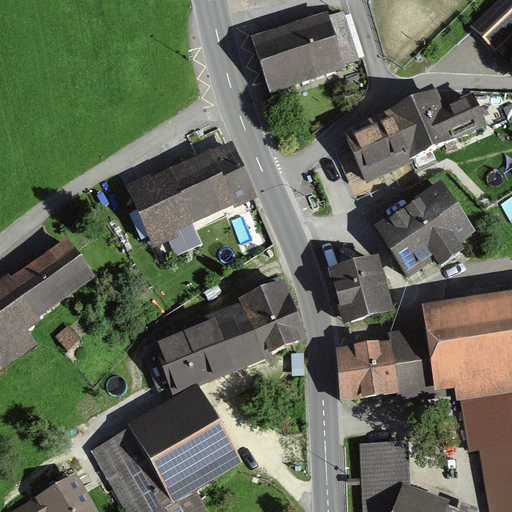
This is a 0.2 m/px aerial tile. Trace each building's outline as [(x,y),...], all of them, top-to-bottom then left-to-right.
[(511,0),(502,0),(472,30),(497,55),(511,40),(511,0)] [(339,16),(252,40),(267,91),(354,66),(339,16)] [(434,96),(344,136),(363,178),(479,127),(465,97),(440,109),(434,96)] [(251,198),(229,146),(128,190),(150,242),(251,198)] [(467,229),(435,187),(375,233),(406,275),(467,229)] [(91,286),(62,244),(0,288),(0,369),(33,346),(24,333),(91,286)] [(375,259),(326,273),(341,325),(390,311),(375,259)] [(307,340),(283,286),(147,344),(170,398),(307,340)] [(511,511),(511,307),(431,319),(433,342),(337,355),(342,402),(462,385),(473,453),(481,452),(490,511),(511,511)] [(195,395),(92,453),(125,511),(206,511),(195,491),(236,468),(195,395)] [(361,511),(456,511),(408,494),(404,444),(358,447),(361,511)] [(91,511),(75,484),(25,511),(91,511)]
